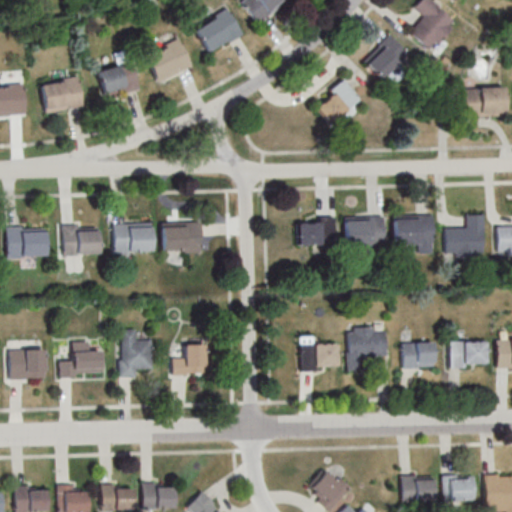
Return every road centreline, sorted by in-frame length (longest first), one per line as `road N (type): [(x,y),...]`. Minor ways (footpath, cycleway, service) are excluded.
road 1 (residential): [(0,171),(31,171),(173,128),(268,77),(353,0)]
road 2 (residential): [(511,165),(244,171)]
road 3 (residential): [(511,420),(253,428)]
road 4 (residential): [(244,171),(253,428)]
road 5 (residential): [(253,428),(0,436)]
road 6 (residential): [(31,171),(244,171)]
